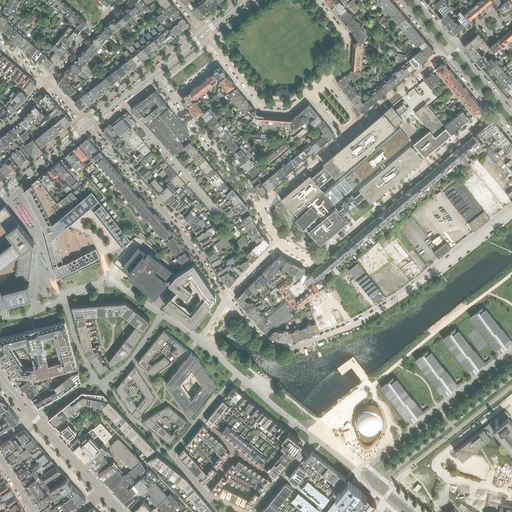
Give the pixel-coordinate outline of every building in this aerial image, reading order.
[(8,0),(5,5),(15,10),(17,5),(8,0)] [(55,9),(62,0),(61,0),(55,0),(51,5),(55,9)] [(60,11),(60,12),(66,4),(62,0),(55,9),(58,12),(59,12),(60,11)] [(144,13),(147,11),(137,0),(136,0),(133,2),(142,10),(144,13)] [(143,0),(137,0),(147,11),(150,9),(143,0)] [(204,12),(210,7),(204,0),(200,0),(196,3),(204,12)] [(343,0),(339,0),(332,6),(332,7),(333,9),(334,9),(337,12),(337,13),(338,15),(347,8),(351,4),(350,3),(347,4),(343,0)] [(391,0),(384,7),(381,9),(385,13),(387,11),(390,15),(398,9),(393,3),(393,2),(392,1),(391,1),(391,0)] [(438,8),(446,1),(445,0),(437,0),(434,3),(434,4),(435,6),(436,6),(438,8)] [(475,0),(477,2),(482,9),(484,7),(485,7),(486,6),(487,5),(482,0),(479,0),(478,1),(477,0),(475,0)] [(197,17),(204,12),(196,3),(195,4),(193,5),(189,1),(185,4),(197,17)] [(442,13),(443,14),(451,7),(446,1),(438,8),(440,11),(440,12),(441,13),(442,13)] [(133,2),(129,6),(137,14),(142,10),(133,2)] [(472,6),(478,13),(480,11),(481,11),(482,10),(482,9),(477,2),(474,4),(472,2),(470,4),(472,6)] [(156,16),(159,14),(153,6),(155,5),(153,3),(149,6),(156,16)] [(64,15),(65,16),(71,8),(66,4),(60,12),(60,11),(59,12),(58,12),(57,14),(61,17),(55,24),(58,26),(64,20),(62,18),(64,15)] [(159,14),(156,16),(154,17),(161,22),(168,16),(176,9),(172,4),(159,14)] [(506,11),(508,9),(504,4),(500,7),(500,6),(498,8),(503,13),(504,13),(505,13),(506,12),(506,11)] [(15,10),(5,5),(3,10),(12,15),(15,10)] [(464,6),(467,10),(473,17),(475,15),(476,15),(477,14),(477,13),(478,13),(472,6),(469,9),(466,5),(464,6)] [(133,17),(137,14),(129,6),(125,9),(133,17)] [(75,12),(71,8),(65,16),(69,19),(75,12)] [(347,8),(338,15),(339,16),(340,18),(341,17),(344,21),(345,23),(346,23),(354,17),(347,8)] [(125,9),(120,13),(128,21),(132,25),(134,27),(136,25),(131,19),(133,17),(125,9)] [(167,23),(180,14),(176,9),(168,16),(170,19),(166,22),(167,23)] [(399,10),(391,16),(397,23),(405,17),(401,12),(400,10),(399,10)] [(473,17),(467,10),(463,14),(469,21),(471,19),(472,19),(473,18),(473,17)] [(469,21),(463,14),(460,11),(455,15),(462,23),(464,26),(469,21)] [(73,23),(80,15),(75,12),(69,19),(73,23)] [(132,25),(128,21),(120,13),(116,16),(124,24),(130,31),(132,29),(130,26),(132,25)] [(440,20),(444,24),(451,17),(448,13),(444,16),(440,20)] [(0,28),(5,32),(12,23),(16,19),(18,16),(16,16),(11,22),(8,20),(12,16),(10,14),(6,18),(7,19),(4,23),(0,28)] [(34,24),(39,17),(35,14),(31,18),(32,18),(30,21),(34,24)] [(77,26),(80,24),(82,21),(84,19),(80,15),(73,23),(77,26)] [(179,22),(177,23),(182,30),(189,24),(181,15),(178,17),(179,19),(177,20),(179,22)] [(124,24),(116,16),(112,20),(119,28),(126,35),(128,33),(122,26),(124,24)] [(353,32),(361,25),(354,17),(346,23),(346,24),(347,26),(348,26),(351,29),(351,30),(352,32),(353,32)] [(405,17),(397,23),(403,30),(411,24),(411,23),(410,22),(409,22),(405,17)] [(444,24),(448,29),(455,22),(451,17),(444,24)] [(5,32),(9,35),(16,27),(15,26),(13,24),(17,19),(16,19),(12,23),(5,32)] [(16,27),(9,35),(13,39),(25,26),(24,25),(26,23),(24,21),(23,22),(20,20),(15,26),(16,27)] [(112,20),(107,24),(115,32),(119,28),(112,20)] [(454,34),(464,26),(462,23),(459,26),(457,23),(456,23),(455,22),(448,29),(452,33),(454,34)] [(170,29),(176,34),(182,30),(177,23),(173,26),(170,29)] [(113,33),(115,32),(107,24),(103,28),(111,35),(118,43),(121,41),(115,34),(114,35),(113,34),(113,33)] [(411,24),(403,30),(410,38),(417,31),(413,27),(413,26),(412,25),(411,24)] [(361,25),(353,32),(353,31),(353,32),(353,33),(354,35),(355,34),(356,39),(366,40),(366,37),(364,29),(361,25)] [(13,39),(18,43),(31,28),(30,27),(27,31),(24,28),(26,27),(25,26),(13,39)] [(67,31),(75,37),(78,33),(70,27),(67,31)] [(31,28),(18,43),(22,47),(29,38),(31,35),(28,33),(29,31),(30,32),(33,30),(31,28)] [(99,31),(107,39),(109,40),(110,39),(108,38),(109,37),(111,35),(103,28),(102,28),(99,31)] [(158,33),(166,43),(175,35),(167,28),(161,33),(160,31),(158,33)] [(156,37),(153,39),(160,47),(166,43),(158,33),(154,29),(151,31),(156,37)] [(75,37),(67,31),(63,35),(71,41),(75,37)] [(99,31),(95,36),(104,43),(107,39),(99,31)] [(417,31),(410,38),(416,45),(417,44),(423,39),(423,38),(422,36),(421,36),(417,31)] [(155,52),(160,47),(153,39),(148,32),(145,35),(149,40),(147,42),(155,52)] [(32,34),(31,35),(29,38),(22,47),(27,51),(38,38),(37,37),(36,38),(33,36),(34,35),(32,34)] [(474,37),(479,44),(484,40),(479,35),(479,34),(478,34),(477,34),(474,37)] [(60,38),(68,45),(71,41),(63,35),(61,38),(59,36),(58,37),(60,38)] [(507,44),(510,41),(504,35),(503,35),(502,36),(501,37),(500,38),(508,49),(510,47),(507,44)] [(91,40),(100,48),(106,53),(108,51),(102,46),(104,43),(95,36),(91,40)] [(143,44),(141,46),(149,56),(155,52),(147,42),(142,37),(139,39),(143,44)] [(464,47),(467,51),(473,46),(475,47),(476,49),(481,46),(479,44),(474,37),(464,45),(464,46),(464,47)] [(40,40),(38,38),(27,51),(32,55),(44,41),(43,40),(38,45),(36,44),(40,40)] [(55,44),(63,50),(68,45),(60,38),(56,43),(55,41),(54,42),(55,44)] [(495,42),(501,49),(504,46),(507,50),(508,49),(500,38),(499,38),(497,40),(496,40),(495,41),(495,42)] [(423,39),(417,44),(423,51),(429,45),(424,39),(423,39)] [(91,40),(88,44),(97,52),(100,48),(91,40)] [(485,51),(489,47),(484,40),(479,44),(481,46),(485,51)] [(32,55),(36,59),(43,50),(48,45),(48,44),(47,43),(42,49),(40,47),(41,46),(43,44),(42,44),(43,43),(44,43),(45,42),(44,41),(32,55)] [(144,61),(149,56),(141,46),(137,41),(134,43),(138,49),(136,51),(144,61)] [(501,49),(495,42),(494,42),(490,46),(490,47),(495,54),(498,51),(500,53),(502,51),(501,49)] [(52,48),(60,55),(60,54),(63,50),(55,44),(52,48)] [(88,44),(84,49),(93,56),(96,53),(97,54),(98,53),(97,52),(88,44)] [(36,59),(41,62),(48,54),(44,51),(48,46),(48,45),(43,50),(36,59)] [(133,53),(130,55),(138,65),(144,61),(136,51),(132,45),(128,48),(133,53)] [(429,45),(423,51),(422,51),(427,57),(433,52),(433,51),(433,50),(433,49),(429,45)] [(474,48),(475,47),(473,46),(467,51),(475,60),(482,54),(481,56),(474,48)] [(52,48),(47,53),(48,54),(51,56),(55,60),(60,55),(52,48)] [(81,53),(89,60),(93,63),(95,61),(91,58),(93,56),(84,49),(81,53)] [(411,49),(409,51),(404,55),(409,60),(414,67),(415,66),(415,67),(419,63),(413,56),(411,53),(413,52),(411,49)] [(133,69),(138,65),(130,55),(126,50),(123,52),(128,59),(126,61),(132,68),(133,69)] [(427,57),(422,51),(421,50),(413,56),(419,63),(427,57)] [(81,53),(77,57),(93,70),(94,68),(87,62),(89,60),(81,53)] [(414,67),(409,60),(404,55),(396,53),(395,54),(399,58),(410,71),(412,69),(413,68),(414,68),(414,67)] [(51,56),(48,54),(41,62),(47,68),(49,68),(55,60),(51,56)] [(481,65),(484,63),(487,61),(484,58),(485,57),(482,54),(475,60),(479,65),(480,66),(481,66),(481,65)] [(0,71),(10,60),(6,57),(0,63),(0,71)] [(92,71),(93,70),(77,57),(74,62),(91,76),(94,72),(92,71)] [(124,63),(121,65),(127,72),(128,73),(131,71),(130,69),(132,68),(126,61),(124,58),(121,60),(124,63)] [(402,66),(400,68),(405,75),(405,74),(406,74),(407,73),(407,72),(408,72),(410,71),(399,58),(397,60),(398,61),(402,66)] [(491,58),(487,61),(484,63),(484,64),(484,65),(485,66),(486,66),(488,69),(489,68),(497,61),(495,59),(493,60),(491,58)] [(491,71),(496,78),(504,71),(507,68),(505,65),(502,68),(499,65),(502,62),(500,59),(497,61),(489,68),(489,69),(489,70),(490,71),(491,71)] [(7,72),(14,64),(10,60),(0,71),(3,73),(5,71),(7,72)] [(113,71),(110,73),(116,80),(117,81),(123,77),(116,69),(109,60),(106,62),(113,71)] [(123,77),(126,74),(125,73),(127,72),(121,65),(117,60),(114,62),(118,67),(116,69),(123,77)] [(74,62),(70,66),(78,73),(84,78),(85,79),(86,80),(89,77),(90,77),(91,76),(74,62)] [(435,69),(436,70),(439,74),(448,67),(444,63),(443,64),(443,63),(435,69)] [(8,79),(11,76),(18,68),(14,64),(7,72),(9,74),(6,78),(8,79)] [(403,76),(404,76),(404,75),(405,75),(400,68),(397,71),(393,65),(392,64),(390,66),(389,65),(400,79),(402,77),(403,76)] [(398,80),(400,79),(389,65),(386,67),(388,69),(392,75),(390,77),(395,83),(396,83),(395,82),(396,82),(397,82),(398,81),(398,80)] [(83,80),(77,75),(78,73),(70,66),(66,70),(75,77),(74,78),(75,79),(74,80),(76,82),(78,80),(82,83),(85,79),(84,78),(83,80)] [(372,72),(373,73),(374,73),(374,72),(375,72),(376,66),(371,66),(370,71),(368,71),(368,74),(369,74),(370,73),(371,73),(372,72)] [(451,71),(448,67),(439,74),(440,74),(437,77),(439,80),(442,77),(443,78),(451,71)] [(15,79),(22,71),(18,68),(11,76),(8,79),(4,84),(6,86),(13,78),(15,79)] [(218,78),(220,68),(219,68),(218,68),(217,69),(216,69),(213,71),(213,72),(214,73),(212,74),(211,74),(217,80),(216,79),(217,78),(218,78)] [(58,83),(60,86),(69,79),(72,76),(74,78),(75,77),(66,70),(64,73),(57,81),(58,83)] [(112,85),(116,83),(115,81),(116,80),(110,73),(108,70),(106,72),(108,75),(106,77),(111,84),(112,85)] [(362,71),(352,70),(353,72),(352,73),(351,71),(350,71),(349,71),(348,72),(348,73),(347,73),(353,80),(360,73),(360,71),(362,71)] [(16,87),(20,83),(27,75),(22,71),(15,79),(14,80),(17,82),(14,86),(16,87)] [(451,71),(443,78),(447,83),(455,76),(451,71)] [(511,80),(504,71),(496,78),(502,84),(502,85),(503,86),(504,86),(504,87),(511,80)] [(337,81),(341,87),(348,81),(347,80),(350,78),(346,73),(336,80),(337,81)] [(427,76),(435,84),(439,81),(432,73),(431,73),(427,76)] [(106,91),(105,89),(106,88),(101,81),(95,74),(92,76),(97,81),(95,84),(102,93),(106,91)] [(101,81),(106,88),(107,89),(111,87),(110,85),(111,84),(106,77),(103,74),(101,76),(103,79),(101,81)] [(217,80),(211,74),(206,78),(213,86),(216,84),(217,80)] [(24,86),(27,82),(31,78),(27,75),(20,83),(24,86)] [(395,83),(390,77),(387,79),(385,75),(382,77),(390,87),(393,85),(392,85),(393,85),(394,85),(395,84),(395,83)] [(230,80),(226,76),(220,80),(221,81),(220,81),(220,84),(222,86),(230,80)] [(424,80),(431,88),(435,84),(427,76),(424,79),(425,79),(424,80)] [(459,80),(455,76),(447,83),(440,89),(442,91),(449,85),(451,87),(459,80)] [(390,87),(382,77),(380,79),(383,83),(381,85),(386,91),(386,90),(387,90),(388,89),(388,88),(389,88),(390,87)] [(31,78),(27,82),(34,88),(36,86),(35,82),(31,78)] [(96,96),(97,97),(102,93),(95,84),(94,84),(90,78),(87,80),(91,84),(88,86),(96,96)] [(213,86),(206,78),(200,83),(207,91),(213,86)] [(75,86),(73,84),(73,83),(70,80),(69,79),(60,86),(68,95),(74,90),(77,88),(82,83),(80,82),(75,86)] [(232,83),(230,80),(222,86),(227,92),(234,86),(232,83)] [(459,80),(451,87),(455,92),(463,85),(459,80)] [(343,90),(345,92),(349,88),(351,90),(355,87),(354,85),(352,86),(348,81),(341,87),(342,88),(341,88),(343,90)] [(425,93),(432,101),(437,97),(423,81),(418,85),(424,91),(420,94),(421,96),(425,93)] [(30,93),(34,88),(27,82),(24,86),(27,89),(26,90),(30,93)] [(374,82),(372,84),(381,95),(383,93),(384,93),(385,92),(385,91),(386,91),(381,85),(378,87),(375,83),(374,82)] [(88,91),(85,93),(91,100),(92,102),(95,99),(95,98),(96,96),(88,86),(85,83),(82,85),(88,91)] [(207,91),(200,83),(194,88),(200,96),(207,91)] [(377,98),(378,98),(378,97),(379,96),(381,95),(372,84),(369,86),(373,91),(371,93),(376,99),(377,98)] [(467,90),(463,85),(455,92),(459,97),(467,90)] [(80,97),(86,104),(87,106),(90,103),(89,102),(91,100),(85,93),(80,87),(78,89),(82,94),(79,96),(80,97)] [(350,98),(351,99),(358,93),(354,88),(356,87),(355,87),(351,90),(349,88),(345,92),(345,93),(346,94),(347,94),(349,96),(348,97),(350,98)] [(200,96),(194,88),(189,91),(189,92),(193,97),(194,98),(198,98),(200,96)] [(238,90),(235,88),(228,93),(231,96),(228,99),(230,101),(240,93),(238,91),(238,90)] [(27,96),(21,91),(21,90),(20,91),(18,90),(15,93),(23,100),(27,96)] [(80,97),(74,90),(68,95),(82,110),(85,107),(84,106),(86,104),(80,97)] [(358,93),(351,99),(353,101),(353,102),(354,103),(355,103),(356,105),(356,106),(357,106),(357,107),(358,107),(359,108),(358,108),(359,109),(360,110),(360,111),(361,111),(362,111),(363,111),(373,102),(372,102),(373,101),(374,101),(375,101),(375,100),(375,99),(371,95),(363,101),(362,99),(359,96),(364,92),(361,90),(358,93)] [(467,90),(459,97),(463,101),(471,94),(467,90)] [(153,117),(167,106),(155,91),(153,91),(131,109),(149,130),(172,156),(173,155),(174,156),(176,155),(175,153),(179,150),(190,141),(191,139),(189,137),(188,135),(189,134),(189,133),(176,144),(155,119),(153,117)] [(23,100),(15,93),(11,97),(20,104),(23,100)] [(235,101),(237,104),(245,99),(243,96),(242,96),(240,93),(230,101),(232,103),(235,101)] [(49,97),(47,94),(44,94),(38,101),(35,105),(38,109),(40,106),(41,105),(42,104),(49,97)] [(475,99),(471,94),(463,101),(466,106),(475,99)] [(20,104),(11,97),(8,102),(16,108),(20,104)] [(49,97),(42,104),(45,108),(45,109),(53,101),(49,97)] [(192,99),(181,97),(181,98),(182,99),(183,101),(185,104),(186,104),(188,106),(193,102),(194,101),(193,102),(192,101),(192,99)] [(239,112),(249,104),(246,102),(246,101),(245,99),(237,104),(240,107),(237,110),(239,112)] [(475,99),(466,106),(470,110),(468,112),(467,110),(464,112),(466,114),(479,103),(475,99)] [(47,114),(49,112),(57,105),(53,101),(45,109),(48,112),(47,113),(47,114)] [(199,105),(200,105),(197,102),(194,101),(193,102),(188,106),(192,112),(200,106),(199,105)] [(364,129),(361,131),(357,135),(353,138),(350,141),(341,149),(324,163),(326,165),(319,171),(312,177),(309,174),(302,181),(280,199),(281,199),(288,208),(289,207),(299,218),(308,229),(307,230),(320,245),(341,227),(349,221),(343,215),(346,212),(347,212),(365,196),(370,202),(422,159),(420,157),(422,155),(424,157),(451,134),(451,133),(445,127),(425,103),(414,112),(428,130),(412,143),(413,144),(411,145),(410,144),(386,165),(383,161),(409,140),(399,129),(376,148),(373,145),(403,120),(400,117),(409,109),(403,101),(402,103),(394,109),(391,106),(390,107),(376,119),(364,129)] [(9,109),(11,111),(12,113),(13,112),(16,108),(8,102),(5,105),(9,109)] [(200,106),(192,112),(196,117),(206,109),(204,108),(203,109),(201,107),(204,105),(203,103),(200,105),(199,105),(200,106)] [(482,107),(479,103),(466,114),(468,116),(472,112),(474,115),(481,109),(481,108),(482,107)] [(244,112),(246,115),(253,109),(252,107),(251,107),(249,104),(239,112),(241,115),(244,112)] [(35,105),(31,109),(38,116),(39,117),(38,117),(41,120),(43,119),(39,115),(42,113),(38,109),(35,105)] [(57,105),(49,112),(51,115),(54,113),(55,114),(61,109),(57,105)] [(304,108),(303,109),(310,116),(311,115),(314,118),(318,115),(310,105),(309,105),(308,105),(305,107),(306,107),(304,109),(304,108)] [(189,133),(168,108),(167,106),(153,117),(155,119),(176,144),(189,133)] [(7,111),(6,110),(0,116),(3,119),(4,119),(12,113),(11,111),(9,109),(7,111)] [(31,109),(28,113),(35,121),(39,125),(41,123),(36,119),(38,117),(39,117),(38,116),(31,109)] [(205,121),(213,114),(209,109),(201,115),(204,119),(204,120),(205,121)] [(250,121),(256,115),(255,113),(255,112),(256,112),(255,111),(255,110),(254,109),(253,109),(246,115),(247,115),(249,117),(248,118),(250,121)] [(307,118),(310,116),(303,109),(301,110),(301,111),(299,113),(308,124),(309,120),(308,119),(307,118)] [(68,117),(62,110),(57,114),(60,118),(59,119),(62,122),(68,117)] [(469,118),(462,110),(458,114),(465,123),(469,119),(468,119),(469,118)] [(127,112),(122,116),(131,127),(134,125),(136,123),(127,112)] [(28,113),(24,117),(31,125),(32,125),(35,128),(36,127),(33,123),(35,121),(28,113)] [(295,117),(295,118),(300,124),(303,122),(304,122),(304,123),(302,126),(304,128),(307,126),(308,124),(299,113),(297,115),(296,115),(294,117),(295,117)] [(50,117),(61,131),(66,127),(62,122),(59,119),(55,114),(54,114),(50,117)] [(210,125),(217,119),(213,114),(205,121),(206,121),(210,125)] [(465,123),(458,114),(454,118),(461,126),(465,123)] [(261,124),(262,116),(259,115),(258,116),(257,116),(256,115),(250,121),(247,124),(251,125),(254,127),(255,123),(257,124),(261,124)] [(321,119),(318,115),(314,118),(309,122),(311,124),(311,123),(314,126),(321,120),(321,119)] [(131,127),(122,116),(111,125),(120,136),(132,150),(136,147),(144,156),(151,150),(141,139),(146,135),(142,130),(141,130),(140,129),(139,130),(134,125),(131,127)] [(21,121),(24,125),(27,129),(31,125),(24,117),(21,121)] [(45,121),(56,134),(61,131),(50,117),(45,121)] [(62,122),(66,127),(71,122),(71,121),(71,120),(68,117),(62,122)] [(291,126),(290,130),(290,134),(292,134),(293,127),(295,127),(299,124),(300,125),(300,124),(295,118),(292,120),(291,119),(291,126)] [(461,126),(454,118),(449,122),(456,130),(461,126)] [(214,130),(221,124),(217,119),(210,125),(209,126),(211,127),(211,128),(214,130)] [(322,120),(318,124),(321,128),(326,125),(322,120)] [(486,125),(492,132),(494,135),(500,130),(500,129),(499,127),(498,127),(498,126),(495,123),(493,121),(491,120),(488,123),(486,125)] [(21,121),(18,124),(24,131),(27,129),(24,125),(21,121)] [(45,130),(52,138),(56,135),(56,134),(45,121),(40,125),(45,130)] [(453,133),(456,130),(449,122),(445,125),(452,133),(452,132),(453,133)] [(24,131),(18,124),(15,126),(21,134),(24,131)] [(106,127),(105,128),(113,136),(117,133),(111,125),(110,124),(106,127)] [(224,128),(221,124),(214,130),(215,132),(216,134),(217,134),(218,135),(227,128),(226,126),(224,128)] [(323,132),(325,135),(331,131),(326,125),(321,128),(321,130),(323,132)] [(486,125),(480,129),(489,139),(492,137),(490,134),(492,132),(486,125)] [(15,126),(12,129),(15,133),(18,136),(21,134),(15,126)] [(40,134),(47,142),(52,138),(45,130),(45,131),(42,128),(40,130),(38,127),(35,129),(38,132),(40,134)] [(105,128),(101,131),(108,139),(110,140),(109,141),(111,142),(113,144),(113,145),(118,141),(120,139),(121,138),(119,135),(115,139),(113,136),(105,128)] [(227,128),(218,135),(220,137),(222,140),(229,134),(230,132),(227,128)] [(12,129),(7,132),(14,140),(18,136),(15,133),(12,129)] [(485,142),(489,139),(480,129),(479,131),(478,131),(478,132),(479,132),(478,132),(477,132),(475,133),(475,134),(473,136),(474,136),(473,136),(481,145),(483,147),(484,146),(482,143),(485,141),(485,142)] [(22,140),(24,142),(33,153),(41,147),(26,130),(19,136),(22,140)] [(500,130),(494,135),(495,136),(497,138),(494,140),(495,140),(492,142),(490,140),(489,141),(491,144),(489,146),(490,147),(496,142),(505,135),(502,132),(503,132),(501,130),(500,130)] [(331,131),(325,135),(329,139),(333,135),(334,133),(331,131)] [(17,144),(14,140),(7,132),(3,136),(9,144),(12,141),(14,144),(11,146),(12,148),(17,144)] [(35,138),(42,146),(47,142),(40,134),(38,132),(33,136),(35,138)] [(229,134),(222,140),(226,145),(236,137),(235,135),(233,137),(231,135),(232,134),(230,132),(229,134)] [(329,139),(325,135),(323,132),(321,134),(320,133),(317,135),(318,136),(324,143),(326,141),(327,141),(329,139)] [(310,136),(313,139),(319,147),(322,144),(324,143),(318,136),(315,138),(312,134),(310,136)] [(319,147),(313,139),(312,141),(308,137),(306,135),(302,138),(304,140),(304,141),(305,143),(308,141),(310,143),(316,150),(317,148),(318,148),(319,147)] [(11,146),(9,144),(3,136),(0,138),(0,141),(5,147),(7,145),(9,148),(11,146)] [(236,138),(227,146),(231,151),(239,145),(236,141),(240,138),(239,136),(236,138)] [(469,140),(475,147),(478,145),(479,146),(481,145),(473,136),(472,136),(471,137),(471,138),(469,140)] [(496,142),(486,151),(491,157),(496,153),(492,149),(495,149),(497,147),(500,150),(510,141),(510,140),(508,139),(506,136),(496,143),(496,142)] [(93,154),(96,152),(98,151),(88,139),(87,139),(83,142),(90,151),(93,154)] [(114,145),(117,150),(124,144),(121,142),(123,140),(122,139),(119,141),(114,145)] [(33,154),(33,153),(24,142),(22,140),(17,144),(21,149),(28,157),(33,154)] [(465,144),(464,144),(472,152),(473,151),(476,149),(475,147),(469,140),(467,142),(466,142),(465,143),(465,144)] [(187,151),(194,146),(192,144),(192,143),(191,141),(190,141),(179,150),(180,152),(185,148),(187,151)] [(491,157),(495,162),(511,147),(511,143),(510,141),(500,150),(496,153),(491,157)] [(87,153),(90,151),(83,142),(79,145),(79,146),(86,154),(87,153)] [(289,146),(286,143),(281,142),(263,157),(269,163),(289,146)] [(125,143),(124,144),(117,150),(120,153),(128,146),(125,143)] [(311,153),(316,150),(310,143),(303,148),(309,155),(310,155),(311,154),(311,153)] [(14,150),(23,162),(27,158),(20,150),(21,149),(17,144),(12,148),(14,150)] [(239,146),(239,145),(231,151),(235,156),(243,150),(242,149),(244,148),(241,144),(239,146)] [(462,146),(460,147),(466,155),(469,152),(470,154),(472,152),(464,144),(463,144),(462,145),(462,146)] [(73,149),(73,150),(81,159),(82,160),(87,156),(86,154),(79,146),(73,149)] [(120,153),(123,156),(129,151),(127,148),(129,147),(128,146),(120,153)] [(187,151),(191,156),(198,150),(198,149),(197,148),(196,148),(194,146),(187,151)] [(457,149),(455,151),(467,165),(469,164),(463,157),(466,155),(460,147),(458,149),(457,149)] [(511,147),(495,162),(500,168),(505,164),(502,160),(506,157),(506,156),(507,155),(508,156),(509,156),(511,158),(511,157),(511,147)] [(305,159),(309,155),(303,148),(299,151),(298,150),(296,152),(303,161),(303,160),(304,160),(305,159)] [(131,149),(129,151),(123,156),(126,159),(127,159),(135,152),(133,149),(132,150),(131,149)] [(301,163),(302,162),(302,161),(303,161),(296,152),(294,154),(293,153),(289,149),(286,151),(287,153),(289,152),(292,155),(291,155),(299,164),(300,163),(301,163)] [(19,165),(23,162),(14,150),(10,154),(19,165)] [(79,161),(81,159),(73,150),(69,153),(77,163),(79,166),(81,168),(84,165),(81,162),(80,163),(79,161)] [(198,150),(191,156),(187,160),(189,162),(193,158),(195,160),(201,154),(198,150)] [(243,150),(235,156),(237,157),(236,158),(237,160),(238,160),(240,161),(247,155),(243,150)] [(87,156),(82,160),(84,162),(93,154),(90,151),(87,153),(86,154),(87,156)] [(99,151),(97,153),(94,155),(91,158),(95,162),(96,161),(103,156),(99,151)] [(455,151),(452,153),(452,154),(451,155),(457,162),(459,160),(462,164),(463,163),(466,166),(467,165),(455,151)] [(486,151),(477,158),(511,201),(511,200),(511,181),(510,180),(509,178),(505,173),(500,168),(495,162),(491,157),(486,151)] [(2,156),(13,170),(18,166),(7,152),(2,156)] [(127,159),(129,163),(135,157),(138,155),(135,152),(127,159)] [(133,166),(137,171),(144,166),(143,165),(155,155),(152,152),(141,160),(143,162),(142,163),(140,160),(133,166)] [(79,166),(77,163),(69,153),(68,153),(68,154),(65,157),(71,164),(73,163),(77,168),(79,166)] [(138,155),(135,157),(129,163),(132,166),(138,160),(143,156),(140,153),(138,155)] [(205,159),(201,154),(195,160),(197,163),(195,164),(197,166),(205,159)] [(251,160),(247,155),(240,161),(242,164),(242,165),(243,166),(244,166),(251,160)] [(297,165),(299,164),(291,155),(289,157),(290,157),(288,160),(294,168),(295,167),(296,167),(297,166),(297,165)] [(446,159),(453,168),(455,167),(454,165),(457,162),(451,155),(448,157),(446,158),(446,159)] [(2,165),(9,173),(13,170),(2,156),(0,157),(0,161),(2,164),(3,165),(2,165)] [(100,166),(102,168),(109,163),(103,156),(96,161),(98,164),(95,167),(95,169),(96,170),(97,170),(98,169),(98,167),(100,166)] [(294,168),(288,160),(286,161),(287,162),(286,163),(280,156),(277,159),(280,163),(283,162),(285,164),(291,171),(292,170),(293,170),(294,168)] [(69,167),(71,166),(64,157),(59,161),(71,175),(73,174),(74,173),(69,167)] [(500,168),(505,173),(511,166),(511,157),(511,158),(506,163),(506,164),(506,165),(505,164),(500,168)] [(81,168),(83,170),(87,166),(84,162),(82,160),(81,159),(79,161),(80,163),(81,162),(84,165),(81,168)] [(201,170),(202,169),(209,163),(205,159),(197,166),(201,170)] [(444,161),(442,163),(448,170),(450,168),(451,170),(453,168),(446,159),(446,160),(445,159),(444,161)] [(256,165),(251,160),(244,166),(247,170),(247,171),(248,172),(256,165)] [(71,175),(59,161),(54,165),(70,183),(73,180),(77,184),(78,183),(74,178),(71,175)] [(144,179),(148,183),(154,177),(155,176),(158,174),(156,172),(161,167),(163,170),(168,165),(165,162),(163,164),(162,163),(159,165),(160,166),(157,169),(155,170),(144,179)] [(289,172),(291,171),(285,164),(283,162),(281,164),(283,165),(280,167),(286,174),(287,174),(289,173),(289,172)] [(105,172),(112,166),(109,163),(102,168),(105,172)] [(137,171),(141,175),(148,169),(153,164),(152,163),(147,167),(146,165),(144,166),(137,171)] [(212,168),(209,163),(202,169),(204,171),(203,173),(204,174),(212,168)] [(444,173),(448,170),(442,163),(439,165),(437,166),(437,167),(444,176),(446,178),(448,176),(444,173)] [(0,171),(5,177),(9,173),(2,165),(0,166),(0,171)] [(169,176),(163,181),(165,183),(166,184),(177,175),(168,165),(163,170),(169,176)] [(256,165),(248,172),(249,172),(252,176),(260,170),(256,165)] [(105,172),(108,175),(115,169),(112,166),(105,172)] [(50,173),(51,175),(54,178),(55,179),(67,193),(72,189),(68,185),(69,184),(59,173),(53,167),(48,171),(50,173)] [(286,175),(286,174),(280,167),(274,173),(280,180),(284,176),(286,175)] [(141,175),(144,179),(155,170),(154,168),(151,171),(148,169),(141,175)] [(212,168),(204,174),(206,177),(208,179),(209,177),(216,172),(215,171),(212,168)] [(431,172),(437,179),(440,176),(441,178),(443,176),(436,168),(435,168),(434,169),(433,170),(431,172)] [(118,173),(115,169),(108,175),(111,179),(118,173)] [(48,187),(52,185),(55,188),(58,185),(47,171),(45,173),(45,172),(43,174),(40,177),(38,179),(46,189),(48,187)] [(210,181),(211,183),(220,176),(216,172),(209,177),(211,180),(210,181)] [(427,175),(434,184),(436,186),(437,185),(434,181),(437,179),(431,172),(429,173),(427,174),(427,175)] [(111,179),(115,182),(120,177),(121,176),(118,173),(111,179)] [(268,178),(274,185),(278,182),(280,181),(280,180),(274,173),(268,178)] [(157,193),(160,197),(172,187),(172,186),(180,179),(177,175),(164,186),(163,187),(164,187),(157,193)] [(434,184),(427,175),(426,176),(424,177),(422,179),(428,186),(431,184),(432,185),(434,184)] [(216,186),(223,180),(220,176),(211,183),(214,186),(215,185),(216,186)] [(260,181),(260,179),(257,176),(251,181),(251,182),(254,186),(260,181)] [(449,182),(482,224),(489,218),(462,184),(456,176),(449,182)] [(165,239),(172,232),(169,228),(168,229),(166,227),(163,223),(161,221),(162,220),(154,212),(153,213),(151,211),(148,207),(146,205),(147,204),(140,196),(139,197),(136,195),(133,191),(131,189),(132,188),(125,180),(124,181),(122,179),(120,177),(115,182),(113,184),(110,186),(112,188),(114,185),(116,188),(117,187),(125,195),(124,196),(126,198),(123,200),(126,203),(129,201),(131,204),(132,203),(139,211),(138,212),(140,214),(138,217),(141,220),(143,217),(146,220),(147,219),(154,227),(153,228),(155,230),(152,233),(155,236),(158,233),(160,236),(161,235),(163,237),(161,240),(162,241),(165,239)] [(154,177),(148,183),(147,184),(152,189),(162,180),(161,178),(158,181),(154,177)] [(274,185),(268,178),(262,183),(264,185),(268,190),(274,186),(274,185)] [(68,228),(67,226),(59,217),(63,214),(67,211),(71,207),(76,204),(80,201),(72,191),(57,203),(46,189),(38,179),(26,188),(44,229),(57,277),(70,271),(66,262),(71,260),(76,257),(81,255),(82,255),(69,229),(68,228)] [(418,183),(425,192),(426,191),(426,190),(425,189),(428,186),(422,179),(420,181),(419,181),(418,182),(418,183)] [(162,180),(152,189),(156,193),(157,193),(164,187),(163,187),(162,185),(165,183),(163,181),(162,180)] [(216,186),(220,190),(227,185),(223,180),(216,186)] [(262,183),(260,181),(254,186),(258,191),(264,185),(262,183)] [(473,230),(482,224),(449,182),(441,189),(473,230)] [(187,187),(184,183),(179,187),(183,191),(187,187)] [(413,187),(419,193),(421,191),(423,193),(425,192),(418,183),(417,183),(416,183),(415,184),(415,185),(413,187)] [(225,194),(230,189),(227,185),(220,190),(224,195),(225,194)] [(263,195),(268,190),(264,185),(258,191),(261,195),(263,195)] [(172,187),(160,197),(164,201),(171,195),(176,190),(172,187)] [(408,190),(415,199),(417,198),(416,196),(419,193),(413,187),(411,188),(408,190)] [(230,189),(225,194),(227,196),(223,198),(226,201),(236,192),(233,189),(232,188),(231,188),(231,189),(230,189)] [(404,195),(409,201),(412,199),(413,201),(415,199),(408,190),(405,192),(406,193),(404,195)] [(99,201),(92,191),(88,195),(95,204),(99,201)] [(231,201),(233,203),(240,197),(236,192),(226,201),(228,204),(231,201)] [(171,195),(164,201),(166,203),(169,205),(178,195),(177,194),(175,196),(172,194),(171,195)] [(91,207),(95,204),(88,195),(84,198),(91,207)] [(169,205),(174,209),(181,202),(183,200),(181,202),(179,199),(181,197),(178,195),(169,205)] [(409,201),(404,195),(402,196),(401,196),(400,197),(400,198),(399,198),(406,207),(408,205),(407,204),(409,201)] [(189,211),(183,217),(187,221),(195,214),(196,213),(204,206),(196,197),(190,202),(194,206),(189,211)] [(231,208),(233,210),(243,201),(240,197),(233,203),(235,205),(231,208)] [(87,210),(91,207),(84,198),(80,201),(87,210)] [(121,207),(112,198),(110,200),(118,210),(121,207)] [(395,202),(400,209),(403,207),(404,208),(406,207),(399,198),(399,199),(398,199),(397,200),(395,202)] [(174,209),(179,212),(187,204),(183,200),(181,202),(174,209)] [(83,213),(87,210),(80,201),(76,204),(83,213)] [(247,206),(243,201),(233,210),(235,213),(239,210),(241,212),(247,207),(247,206)] [(392,204),(391,205),(390,206),(400,217),(401,216),(399,213),(397,211),(400,209),(395,202),(393,204),(392,204)] [(79,217),(83,213),(76,204),(71,207),(79,217)] [(93,211),(97,215),(105,208),(102,204),(93,211)] [(187,204),(179,212),(179,213),(183,216),(189,210),(188,209),(189,207),(187,204)] [(0,304),(28,297),(34,244),(3,206),(0,208),(0,304)] [(388,208),(386,210),(391,216),(394,214),(395,216),(396,215),(398,218),(400,217),(390,206),(389,206),(388,207),(388,208)] [(75,220),(79,217),(71,207),(67,211),(75,220)] [(97,215),(100,219),(108,212),(105,208),(97,215)] [(247,209),(246,209),(240,214),(241,216),(238,218),(239,219),(250,214),(247,209)] [(383,212),(383,211),(381,213),(393,228),(394,227),(388,219),(391,216),(386,210),(383,212)] [(71,223),(75,220),(67,211),(63,214),(71,223)] [(100,219),(103,223),(111,216),(108,212),(100,219)] [(195,214),(187,221),(190,225),(199,218),(202,216),(206,213),(204,212),(197,216),(196,215),(195,214)] [(381,213),(378,215),(378,216),(376,218),(382,224),(385,222),(386,224),(386,223),(391,229),(393,228),(381,213)] [(67,226),(71,223),(63,214),(59,217),(67,226)] [(243,220),(244,223),(252,219),(250,214),(239,219),(239,220),(236,221),(235,219),(233,220),(235,224),(243,220)] [(103,223),(106,227),(115,221),(111,216),(103,223)] [(193,223),(190,225),(193,230),(200,225),(200,224),(204,222),(204,221),(202,217),(201,218),(197,220),(198,221),(195,223),(194,224),(193,223)] [(372,221),(372,222),(379,230),(381,232),(379,234),(381,237),(384,235),(382,233),(383,231),(379,227),(382,224),(376,218),(374,219),(372,220),(372,221)] [(244,223),(247,228),(255,224),(252,219),(244,223)] [(106,227),(109,231),(118,225),(115,221),(106,227)] [(200,225),(193,230),(196,235),(204,230),(202,227),(210,223),(208,221),(201,225),(200,225)] [(219,221),(212,225),(215,231),(222,227),(219,221)] [(370,223),(369,224),(367,226),(373,232),(376,230),(377,232),(379,230),(372,222),(371,222),(370,223)] [(248,230),(249,233),(258,229),(255,224),(247,228),(245,229),(244,228),(240,230),(242,234),(248,230)] [(109,231),(113,235),(121,229),(118,225),(109,231)] [(196,235),(199,240),(212,232),(211,230),(214,229),(212,226),(206,230),(206,229),(204,230),(196,235)] [(363,229),(370,238),(371,236),(370,235),(373,232),(367,226),(365,227),(363,228),(363,229)] [(113,235),(116,239),(124,233),(121,229),(113,235)] [(258,229),(249,233),(252,238),(255,237),(260,234),(258,229)] [(358,233),(364,240),(367,237),(368,239),(370,238),(363,229),(362,230),(360,231),(358,233)] [(146,239),(141,232),(138,235),(143,241),(146,239)] [(199,240),(201,245),(212,239),(210,237),(213,235),(212,233),(212,232),(199,240)] [(116,239),(119,243),(127,237),(124,233),(116,239)] [(354,237),(360,245),(362,244),(361,242),(364,240),(358,233),(356,235),(355,235),(354,236),(354,237)] [(176,236),(175,235),(173,236),(165,242),(167,245),(169,248),(171,251),(165,254),(167,256),(170,254),(171,256),(174,254),(176,257),(178,260),(179,262),(180,261),(182,264),(180,266),(181,267),(184,266),(183,266),(192,260),(189,255),(187,253),(186,253),(183,249),(182,248),(182,247),(183,247),(182,245),(180,245),(180,244),(176,238),(175,237),(176,236)] [(243,246),(249,251),(252,248),(247,242),(242,236),(235,244),(240,249),(243,246)] [(131,241),(127,237),(119,243),(122,247),(123,247),(131,241)] [(225,237),(213,245),(217,253),(221,251),(235,244),(233,240),(229,243),(225,237)] [(160,249),(150,238),(147,240),(157,251),(160,249)] [(262,240),(257,244),(263,250),(269,244),(269,243),(269,242),(265,238),(262,240)] [(350,240),(348,242),(353,248),(356,246),(358,247),(359,246),(353,238),(352,238),(350,239),(350,240)] [(407,282),(420,273),(396,238),(383,247),(379,242),(356,258),(369,276),(393,260),(402,273),(401,273),(407,282)] [(212,239),(201,245),(204,251),(214,244),(211,240),(212,239)] [(343,245),(350,253),(351,254),(352,252),(351,250),(353,248),(348,242),(346,243),(345,243),(344,244),(344,245),(343,245)] [(438,258),(450,249),(445,243),(433,252),(438,258)] [(252,248),(259,254),(263,250),(257,244),(256,244),(252,248)] [(204,251),(208,258),(217,253),(213,245),(204,251)] [(339,249),(345,256),(347,254),(348,255),(350,253),(343,245),(343,246),(342,246),(341,247),(339,249)] [(91,251),(95,259),(100,257),(96,248),(91,250),(91,251)] [(147,255),(139,249),(138,248),(122,267),(131,274),(129,277),(130,277),(133,280),(134,280),(138,283),(137,283),(138,284),(142,286),(142,287),(146,290),(150,293),(150,294),(151,294),(154,297),(155,297),(155,296),(158,292),(159,292),(162,287),(162,288),(163,287),(166,283),(167,282),(166,282),(173,273),(160,263),(161,262),(149,253),(147,255)] [(255,258),(259,254),(252,248),(249,251),(255,258)] [(337,250),(334,252),(341,261),(343,259),(342,258),(345,256),(339,249),(337,251),(337,250)] [(90,262),(95,259),(91,251),(86,253),(90,262)] [(208,258),(210,262),(219,257),(218,255),(222,253),(221,251),(217,253),(208,258)] [(252,261),(255,258),(249,251),(245,255),(248,258),(251,261),(252,261)] [(330,257),(335,263),(338,261),(339,262),(341,261),(334,252),(331,255),(332,255),(330,257)] [(85,264),(90,262),(86,253),(82,255),(81,255),(85,264)] [(276,258),(275,259),(280,264),(283,266),(286,259),(282,254),(281,254),(280,254),(276,259),(276,258)] [(80,266),(85,264),(81,255),(76,257),(80,266)] [(222,261),(213,267),(214,268),(216,271),(225,265),(229,263),(230,263),(235,260),(232,256),(226,260),(227,262),(224,264),(222,261)] [(75,269),(80,266),(76,257),(71,260),(75,269)] [(210,262),(213,267),(222,261),(220,257),(219,257),(210,262)] [(325,261),(332,269),(333,267),(332,266),(335,263),(330,257),(328,259),(327,259),(326,260),(325,261)] [(251,261),(248,258),(239,263),(240,265),(241,266),(242,266),(245,269),(250,263),(250,262),(251,261)] [(286,259),(283,266),(281,269),(288,272),(293,263),(286,259)] [(70,271),(75,269),(71,260),(66,262),(70,271)] [(332,269),(325,261),(324,261),(323,262),(323,263),(321,265),(327,271),(329,269),(330,271),(332,269)] [(274,275),(279,269),(272,262),(267,268),(274,275)] [(192,327),(215,299),(215,298),(216,298),(216,297),(216,296),(215,295),(193,263),(192,263),(176,275),(170,282),(170,283),(169,283),(174,287),(174,288),(176,289),(164,304),(192,327)] [(216,271),(219,275),(228,270),(232,268),(229,263),(225,265),(216,271)] [(299,265),(298,266),(293,263),(288,272),(294,275),(299,266),(299,265)] [(350,273),(375,304),(385,298),(357,263),(348,270),(348,271),(350,273)] [(317,268),(316,268),(323,277),(324,275),(325,275),(324,274),(327,271),(321,265),(319,266),(318,266),(317,267),(317,268)] [(294,275),(300,278),(303,272),(304,270),(305,270),(305,269),(304,269),(299,266),(294,275)] [(241,273),(235,267),(233,269),(239,275),(241,273)] [(262,272),(269,279),(274,275),(267,268),(262,272)] [(311,273),(316,278),(317,279),(320,277),(321,278),(322,278),(323,277),(316,268),(316,269),(315,269),(314,270),(314,271),(312,272),(312,273),(311,273)] [(219,275),(228,287),(236,279),(235,278),(232,275),(231,275),(228,271),(229,270),(228,270),(219,275)] [(303,282),(305,279),(307,274),(306,273),(303,272),(300,278),(299,278),(301,279),(300,282),(302,282),(303,283),(303,282)] [(261,273),(257,278),(263,284),(267,281),(268,282),(268,283),(269,285),(270,284),(268,280),(261,273)] [(309,279),(311,282),(316,278),(311,273),(310,274),(309,274),(309,273),(308,274),(307,274),(305,279),(306,281),(309,279)] [(337,285),(346,278),(342,274),(333,281),(337,285)] [(252,282),(262,291),(264,289),(263,288),(265,286),(263,284),(257,278),(252,282)] [(340,290),(349,282),(346,278),(337,285),(340,290)] [(309,279),(306,281),(305,279),(303,282),(303,283),(307,287),(312,283),(311,282),(309,279)] [(283,282),(281,284),(285,289),(291,284),(285,280),(283,282)] [(252,282),(248,286),(255,292),(258,289),(260,291),(260,292),(261,293),(262,291),(252,282)] [(340,290),(343,294),(352,287),(349,282),(340,290)] [(312,283),(307,287),(310,291),(314,295),(319,291),(312,283)] [(281,284),(276,288),(282,296),(287,292),(285,289),(281,284)] [(331,293),(334,290),(329,284),(326,287),(331,293)] [(252,296),(255,292),(248,286),(244,290),(249,295),(250,295),(252,296)] [(327,296),(331,293),(326,287),(322,291),(327,296)] [(356,291),(352,287),(343,294),(347,298),(356,291)] [(310,291),(305,295),(309,300),(314,295),(310,291)] [(322,291),(318,294),(323,299),(327,296),(322,291)] [(350,302),(359,295),(356,291),(347,298),(350,302)] [(287,292),(282,296),(287,301),(292,297),(287,292)] [(242,305),(243,306),(247,302),(246,300),(245,301),(243,299),(243,298),(240,294),(239,295),(237,297),(237,298),(239,300),(242,305)] [(318,294),(315,297),(320,303),(323,299),(318,294)] [(305,295),(299,300),(303,304),(309,300),(305,295)] [(352,305),(315,321),(319,330),(359,314),(370,308),(359,295),(350,302),(352,305)] [(292,297),(287,301),(291,307),(296,302),(292,297)] [(311,300),(316,306),(320,303),(315,297),(311,300)] [(285,300),(265,316),(275,329),(276,327),(277,325),(294,311),(285,300)] [(296,302),(291,307),(294,309),(296,307),(298,309),(303,304),(299,300),(296,302)] [(308,303),(311,310),(316,306),(311,300),(308,303)] [(72,305),(75,317),(76,317),(84,316),(84,317),(94,316),(104,315),(107,315),(122,314),(128,319),(129,320),(135,325),(136,325),(144,331),(151,321),(126,301),(72,305)] [(249,301),(247,302),(243,306),(245,309),(246,310),(254,304),(252,301),(250,303),(249,301)] [(257,308),(254,304),(246,310),(250,315),(261,306),(260,304),(258,306),(258,307),(257,308)] [(263,308),(261,306),(250,315),(254,320),(261,314),(258,310),(259,309),(261,309),(263,308)] [(505,345),(506,346),(509,344),(511,341),(511,340),(501,327),(501,328),(486,308),(485,309),(483,311),(481,309),(476,312),(469,316),(480,331),(480,330),(495,350),(499,347),(500,348),(502,351),(504,349),(503,347),(505,345)] [(305,312),(309,322),(314,320),(311,310),(305,312)] [(264,317),(261,314),(254,320),(257,324),(265,317),(265,316),(264,317)] [(284,321),(286,323),(294,316),(293,314),(284,321)] [(75,319),(77,325),(86,323),(84,317),(84,316),(76,317),(75,317),(75,319)] [(268,321),(265,317),(257,324),(260,327),(262,329),(270,323),(268,321)] [(0,357),(0,358),(13,376),(26,377),(40,377),(77,367),(69,336),(68,333),(67,332),(65,321),(57,323),(57,324),(43,327),(39,328),(35,329),(33,329),(30,330),(29,330),(25,331),(25,332),(7,337),(7,336),(0,338),(0,341),(0,342),(1,345),(2,349),(0,350),(0,357)] [(308,323),(312,333),(318,331),(315,323),(315,322),(311,323),(310,322),(308,323)] [(270,323),(262,329),(268,335),(271,332),(274,329),(276,330),(270,323)] [(307,325),(303,327),(306,335),(312,333),(308,323),(306,323),(307,325)] [(136,325),(133,329),(141,335),(144,331),(136,325)] [(299,338),(300,338),(296,327),(294,328),(294,330),(291,331),(292,340),(294,340),(296,339),(299,338)] [(300,338),(306,335),(303,327),(298,328),(298,327),(296,327),(300,338)] [(141,335),(133,329),(130,333),(138,340),(141,335)] [(278,330),(276,330),(274,329),(271,332),(268,335),(270,337),(272,337),(274,338),(276,339),(278,330)] [(163,330),(137,362),(152,375),(188,350),(163,330)] [(476,368),(478,366),(479,368),(481,365),(485,363),(483,360),(474,349),(473,349),(458,330),(457,331),(455,332),(454,330),(449,334),(448,333),(442,338),(452,352),(453,351),(467,371),(472,368),(472,369),(474,372),(477,370),(475,368),(476,368)] [(130,333),(127,337),(135,344),(138,340),(130,333)] [(135,344),(127,337),(124,341),(133,348),(135,344)] [(124,341),(120,345),(130,352),(133,348),(124,341)] [(130,352),(120,345),(117,349),(126,356),(128,355),(130,352)] [(84,349),(88,355),(97,349),(95,346),(92,347),(85,349),(84,349)] [(100,354),(97,349),(88,355),(91,360),(100,354)] [(117,349),(114,353),(122,359),(126,356),(117,349)] [(448,389),(450,388),(451,389),(454,387),(458,384),(455,381),(447,370),(446,371),(431,351),(430,352),(428,354),(426,352),(422,355),(421,354),(414,359),(425,373),(440,393),(444,390),(445,391),(447,394),(449,392),(448,390),(448,389)] [(188,356),(185,359),(178,368),(175,371),(171,377),(169,380),(165,384),(171,391),(175,397),(178,401),(180,404),(182,407),(185,411),(187,414),(190,418),(210,394),(211,392),(217,385),(198,358),(191,352),(190,354),(188,356)] [(114,353),(111,357),(117,362),(122,359),(114,353)] [(94,364),(103,358),(100,354),(91,360),(94,364)] [(109,360),(108,361),(111,366),(112,365),(113,365),(117,362),(111,357),(109,360)] [(106,363),(103,358),(94,364),(97,369),(106,363)] [(106,363),(97,369),(100,373),(109,368),(106,363)] [(116,389),(122,398),(123,399),(127,406),(128,408),(130,412),(138,418),(139,417),(152,402),(151,401),(153,398),(154,399),(155,398),(136,367),(135,366),(123,380),(122,381),(118,386),(117,387),(117,388),(116,389)] [(69,372),(70,375),(77,383),(80,380),(78,372),(72,373),(71,372),(69,372)] [(72,386),(77,383),(70,375),(67,377),(64,374),(63,375),(66,378),(72,386)] [(66,378),(62,381),(69,389),(72,386),(66,378)] [(391,400),(406,420),(410,417),(411,418),(413,420),(415,419),(413,417),(414,416),(416,415),(417,416),(419,414),(423,411),(420,407),(412,397),(396,378),(395,379),(393,380),(392,379),(387,382),(387,381),(380,386),(390,400),(391,400)] [(28,385),(36,380),(29,379),(26,381),(19,385),(23,389),(28,385)] [(26,393),(32,389),(34,388),(31,384),(33,382),(36,380),(28,385),(23,389),(26,393)] [(65,392),(69,389),(62,381),(58,384),(65,392)] [(54,388),(57,391),(60,396),(61,395),(65,392),(58,384),(54,388)] [(226,396),(230,399),(237,390),(233,387),(226,396)] [(26,393),(31,399),(36,395),(32,389),(26,393)] [(48,391),(50,394),(53,400),(60,396),(57,391),(53,393),(51,389),(50,390),(48,391)] [(242,394),(237,390),(230,399),(232,398),(236,401),(242,394)] [(84,404),(84,403),(85,403),(88,393),(82,392),(77,396),(84,404)] [(46,403),(53,400),(50,394),(46,396),(44,393),(41,395),(43,398),(46,403)] [(246,398),(242,394),(236,401),(241,405),(246,398)] [(106,397),(103,395),(100,407),(101,407),(109,400),(106,397)] [(84,404),(77,396),(73,399),(79,407),(84,404)] [(31,400),(37,406),(38,407),(39,407),(46,403),(43,398),(38,400),(37,397),(31,400)] [(246,398),(241,405),(243,407),(245,405),(246,406),(250,401),(246,398)] [(73,399),(69,402),(72,406),(75,410),(79,407),(73,399)] [(112,404),(109,400),(101,407),(105,411),(112,404)] [(224,402),(223,401),(219,405),(222,407),(226,411),(230,407),(229,405),(226,404),(226,403),(224,402)] [(254,404),(250,401),(246,406),(247,407),(246,409),(248,412),(254,404)] [(378,409),(377,407),(376,406),(376,405),(375,405),(375,404),(374,404),(373,403),(372,402),(371,402),(370,402),(369,402),(368,402),(367,402),(366,402),(362,403),(359,404),(358,404),(357,405),(356,405),(355,406),(354,406),(354,407),(353,408),(352,408),(352,409),(351,411),(350,412),(350,413),(350,414),(349,415),(349,416),(349,417),(348,418),(348,420),(348,421),(348,422),(349,423),(349,424),(349,426),(350,428),(350,430),(353,436),(353,438),(354,439),(354,440),(355,441),(355,442),(356,442),(357,443),(357,444),(358,445),(359,445),(360,446),(361,446),(362,447),(363,447),(364,447),(365,447),(366,446),(367,446),(368,445),(369,445),(370,444),(371,442),(373,441),(374,440),(375,438),(376,437),(378,435),(379,433),(379,432),(380,431),(380,430),(381,429),(381,428),(382,426),(382,425),(382,424),(382,422),(382,421),(381,417),(380,415),(379,414),(378,409)] [(116,408),(112,404),(105,411),(108,415),(116,408)] [(259,408),(254,404),(248,412),(253,415),(259,408)] [(222,407),(219,405),(216,409),(219,411),(223,415),(226,411),(222,407)] [(8,406),(2,410),(5,414),(7,417),(8,418),(13,424),(17,421),(18,420),(8,406)] [(79,413),(72,406),(52,422),(54,424),(58,429),(79,413)] [(143,421),(170,443),(187,421),(186,421),(168,406),(143,421)] [(119,411),(116,408),(108,415),(112,418),(119,411)] [(264,412),(259,408),(253,415),(258,419),(264,412)] [(219,411),(216,409),(212,413),(216,415),(220,419),(223,415),(219,411)] [(123,415),(119,411),(112,418),(116,422),(123,415)] [(493,435),(496,433),(511,453),(511,422),(508,417),(509,416),(505,411),(486,426),(493,435)] [(268,416),(264,412),(258,419),(262,423),(268,416)] [(216,415),(212,413),(209,417),(212,420),(218,424),(217,423),(220,419),(216,415)] [(126,419),(123,415),(116,422),(119,426),(126,419)] [(272,419),(268,416),(262,423),(266,426),(272,419)] [(2,419),(1,420),(7,428),(12,424),(13,424),(8,418),(7,417),(2,419)] [(212,420),(209,417),(206,421),(209,423),(215,428),(218,424),(212,420)] [(130,422),(126,419),(119,426),(123,429),(130,422)] [(277,423),(272,419),(266,426),(271,430),(277,423)] [(79,442),(74,447),(79,451),(80,453),(81,454),(86,459),(90,455),(91,454),(84,447),(87,444),(94,452),(96,450),(95,449),(99,446),(92,439),(98,434),(105,441),(108,438),(113,434),(105,427),(101,422),(85,434),(86,436),(81,440),(79,442)] [(133,426),(130,422),(123,429),(126,433),(133,426)] [(68,423),(59,430),(62,433),(63,435),(64,435),(72,427),(68,423)] [(282,426),(277,423),(271,430),(276,434),(282,426)] [(207,429),(203,425),(199,430),(203,433),(207,429)] [(231,429),(226,425),(220,432),(225,436),(231,429)] [(137,430),(133,426),(126,433),(130,437),(137,430)] [(280,438),(286,430),(282,426),(276,434),(280,438)] [(493,435),(486,426),(454,451),(462,460),(493,435)] [(72,427),(64,435),(66,437),(68,440),(77,432),(72,427)] [(206,430),(207,429),(203,433),(199,438),(199,439),(200,437),(204,440),(210,433),(206,430)] [(235,432),(231,429),(225,436),(229,440),(235,432)] [(23,444),(25,442),(32,438),(25,430),(24,430),(17,434),(17,435),(16,435),(23,444),(23,443),(23,444)] [(140,433),(137,430),(130,437),(133,440),(140,433)] [(203,433),(199,430),(195,435),(199,438),(203,433)] [(302,444),(302,443),(288,431),(280,441),(288,448),(286,449),(288,451),(290,449),(294,453),(302,444)] [(239,436),(235,432),(229,440),(233,443),(239,436)] [(134,441),(137,444),(143,438),(144,437),(140,433),(133,440),(134,441)] [(214,437),(210,433),(204,440),(209,444),(214,437)] [(70,442),(74,447),(79,442),(81,440),(86,436),(85,434),(84,434),(81,436),(79,434),(70,442)] [(18,447),(20,445),(23,444),(16,435),(11,438),(18,447)] [(190,441),(195,444),(197,442),(199,439),(199,438),(195,435),(192,438),(190,441)] [(243,439),(239,436),(233,443),(237,446),(237,447),(243,439)] [(140,460),(118,437),(110,445),(111,445),(111,448),(131,467),(140,460)] [(144,437),(143,438),(137,444),(140,448),(146,442),(147,441),(144,437)] [(219,440),(214,437),(209,444),(213,447),(219,440)] [(9,439),(6,441),(13,450),(18,447),(11,438),(9,439)] [(27,448),(29,447),(36,442),(32,438),(25,442),(23,444),(26,448),(27,448)] [(333,438),(329,443),(345,457),(349,452),(333,438)] [(248,444),(243,440),(244,439),(243,439),(237,447),(242,451),(248,444)] [(223,443),(219,440),(213,447),(217,450),(216,451),(216,452),(223,443)] [(0,447),(5,455),(13,450),(6,441),(0,445),(0,447)] [(149,446),(151,445),(151,444),(149,443),(147,441),(146,442),(140,448),(144,451),(149,446)] [(192,447),(194,445),(195,444),(190,441),(186,445),(191,449),(192,447)] [(291,457),(294,453),(290,449),(288,451),(286,449),(288,448),(280,441),(284,444),(281,448),(291,457)] [(39,447),(36,442),(29,447),(27,448),(28,448),(29,447),(33,452),(39,447)] [(223,444),(223,443),(216,452),(220,455),(221,454),(226,448),(222,445),(223,444)] [(90,455),(86,459),(96,470),(112,455),(102,444),(98,448),(99,448),(96,450),(94,452),(91,454),(90,455)] [(149,446),(144,451),(139,455),(142,458),(143,459),(153,451),(154,450),(155,449),(151,444),(151,445),(149,446)] [(253,448),(248,444),(242,451),(247,455),(253,448)] [(18,447),(13,450),(5,455),(8,460),(14,456),(16,455),(16,454),(17,453),(17,454),(23,450),(20,445),(18,447)] [(44,452),(39,447),(33,452),(31,453),(29,455),(31,456),(34,460),(37,457),(44,452)] [(27,448),(26,448),(27,449),(24,451),(15,457),(14,456),(8,460),(13,467),(21,460),(22,462),(23,461),(23,462),(31,456),(29,455),(31,453),(28,448),(27,448)] [(181,459),(188,453),(184,448),(178,455),(178,456),(181,459)] [(221,454),(226,458),(230,453),(225,449),(227,448),(226,448),(221,454)] [(257,451),(253,448),(247,455),(251,458),(257,451)] [(281,455),(288,461),(291,457),(281,448),(284,451),(281,455)] [(310,461),(316,454),(311,450),(304,459),(309,462),(310,461)] [(261,454),(257,451),(251,458),(255,462),(261,454)] [(44,452),(37,457),(38,459),(39,460),(42,463),(49,457),(44,452)] [(192,457),(188,453),(181,459),(185,463),(192,457)] [(158,454),(146,459),(148,461),(153,465),(159,456),(158,454)] [(217,458),(222,462),(226,458),(221,454),(220,455),(217,458)] [(266,458),(261,454),(255,462),(260,465),(266,458)] [(320,457),(316,454),(310,461),(314,465),(320,457)] [(277,459),(284,465),(288,461),(281,455),(277,459)] [(13,467),(17,473),(29,463),(34,460),(31,456),(23,462),(23,461),(22,462),(21,460),(13,467)] [(163,459),(159,456),(153,465),(157,468),(163,459)] [(42,464),(38,467),(41,472),(45,468),(47,469),(49,467),(48,464),(52,461),(49,457),(42,463),(42,464)] [(195,461),(192,457),(185,463),(188,467),(195,461)] [(320,457),(314,465),(318,468),(324,461),(320,457)] [(218,467),(222,462),(217,458),(213,463),(218,467)] [(163,459),(157,468),(161,471),(167,462),(163,459)] [(277,459),(274,463),(281,469),(284,465),(277,459)] [(39,460),(31,466),(34,469),(37,467),(38,467),(42,464),(42,463),(39,460)] [(236,463),(234,461),(232,463),(229,467),(233,471),(235,469),(235,468),(234,467),(235,465),(239,460),(236,463)] [(243,463),(239,460),(235,465),(234,467),(235,468),(235,469),(238,471),(243,463)] [(38,475),(25,485),(26,487),(30,493),(34,499),(46,491),(54,486),(66,477),(61,471),(56,465),(52,461),(48,464),(49,467),(47,469),(45,468),(41,472),(42,473),(38,475)] [(98,472),(103,478),(117,467),(113,461),(98,472)] [(140,478),(150,469),(142,461),(128,472),(136,482),(140,478)] [(199,465),(195,461),(188,467),(192,471),(199,465)] [(328,464),(324,461),(318,468),(322,472),(328,464)] [(171,466),(167,462),(161,471),(165,474),(171,466)] [(31,466),(29,463),(17,473),(21,478),(34,469),(31,466)] [(248,466),(243,463),(238,471),(243,474),(248,466)] [(274,463),(271,467),(269,466),(278,473),(281,469),(274,463)] [(328,464),(322,472),(327,475),(333,468),(328,464)] [(203,469),(199,465),(192,471),(196,475),(203,469)] [(208,471),(212,475),(216,470),(217,468),(213,465),(211,467),(210,468),(208,471)] [(175,469),(171,466),(165,474),(169,477),(175,469)] [(247,477),(252,469),(248,466),(243,474),(247,477)] [(278,473),(269,466),(266,470),(275,477),(278,473)] [(302,476),(306,471),(299,466),(295,470),(302,476)] [(124,500),(131,494),(136,490),(131,485),(136,482),(128,472),(123,476),(123,475),(117,467),(103,478),(108,483),(110,485),(120,496),(122,499),(123,500),(124,500)] [(233,471),(229,467),(225,472),(229,476),(233,471)] [(333,468),(327,475),(331,479),(337,471),(333,468)] [(34,469),(21,478),(25,485),(38,475),(34,469)] [(150,469),(140,478),(149,488),(155,482),(159,479),(150,469)] [(179,472),(175,469),(169,477),(173,480),(179,472)] [(206,473),(203,469),(196,475),(199,479),(204,475),(206,473)] [(252,480),(257,472),(252,469),(247,477),(252,480)] [(299,480),(302,476),(295,470),(292,474),(299,480)] [(204,475),(208,479),(212,475),(208,471),(206,473),(204,475)] [(337,471),(331,479),(335,482),(341,475),(337,471)] [(179,472),(173,480),(178,484),(186,478),(179,472)] [(256,482),(262,475),(257,472),(252,480),(256,482)] [(296,484),(299,480),(292,474),(288,478),(296,484)] [(203,484),(208,479),(204,475),(199,479),(203,484)] [(223,484),(227,479),(222,475),(218,480),(223,484)] [(256,482),(260,485),(259,487),(263,482),(267,477),(266,478),(262,475),(256,482)] [(338,488),(345,478),(341,475),(335,482),(333,484),(338,488)] [(500,486),(507,480),(504,476),(497,482),(500,486)] [(54,486),(46,491),(53,501),(56,499),(61,495),(64,494),(65,493),(74,486),(66,477),(54,486)] [(272,481),(267,477),(263,482),(268,486),(272,481)] [(149,488),(140,478),(136,482),(131,485),(136,490),(131,494),(135,498),(128,505),(129,506),(146,490),(149,488)] [(186,478),(178,484),(181,488),(189,481),(186,478)] [(149,488),(146,490),(149,493),(150,492),(152,495),(149,498),(151,500),(156,506),(170,493),(171,492),(159,479),(155,482),(149,488)] [(219,488),(223,484),(218,480),(214,485),(219,488)] [(189,481),(181,488),(184,492),(193,485),(189,481)] [(348,481),(336,496),(355,511),(371,511),(375,503),(357,488),(348,481)] [(0,493),(9,487),(6,482),(0,485),(0,493)] [(263,482),(259,487),(264,491),(268,486),(263,482)] [(307,482),(302,489),(306,493),(311,486),(307,482)] [(289,493),(292,489),(285,483),(282,487),(289,493)] [(193,485),(184,492),(188,496),(196,489),(193,485)] [(215,493),(219,488),(214,485),(210,490),(215,493)] [(69,497),(78,490),(74,486),(65,493),(66,495),(67,494),(69,497)] [(311,486),(306,493),(310,496),(316,489),(311,486)] [(4,498),(12,492),(9,487),(0,493),(0,501),(5,499),(4,498)] [(228,489),(223,487),(217,494),(224,497),(228,489)] [(289,493),(282,487),(278,491),(286,497),(289,493)] [(196,489),(188,496),(191,500),(199,493),(196,489)] [(233,491),(228,489),(224,497),(229,500),(233,491)] [(320,492),(316,489),(310,496),(314,499),(320,492)] [(69,497),(72,501),(81,494),(78,490),(69,497)] [(149,493),(146,490),(129,506),(130,507),(132,510),(144,500),(150,494),(149,493)] [(46,491),(34,499),(40,509),(41,509),(51,502),(53,501),(46,491)] [(238,494),(233,491),(229,500),(233,502),(238,494)] [(255,492),(251,496),(256,500),(259,496),(260,495),(255,491),(255,492)] [(282,501),(286,497),(278,491),(275,495),(282,501)] [(314,499),(318,503),(324,496),(320,492),(314,499)] [(13,493),(5,499),(0,501),(0,511),(8,511),(9,511),(6,507),(17,500),(16,499),(13,493)] [(61,495),(71,509),(75,506),(72,501),(69,497),(67,494),(66,495),(65,493),(64,494),(66,497),(64,499),(61,495)] [(170,511),(182,503),(176,497),(175,498),(170,493),(156,506),(153,510),(150,511),(170,511)] [(199,493),(191,500),(194,504),(202,497),(199,493)] [(86,499),(81,494),(72,501),(75,506),(78,504),(86,499)] [(135,498),(131,494),(124,500),(128,505),(135,498)] [(242,496),(238,494),(233,502),(238,505),(242,496)] [(296,504),(302,497),(298,494),(292,501),(296,504)] [(66,511),(71,509),(61,495),(56,499),(65,511),(66,511)] [(275,495),(271,499),(279,505),(282,501),(275,495)] [(247,498),(242,496),(238,505),(243,507),(246,500),(247,498)] [(251,496),(248,501),(247,500),(248,499),(247,498),(246,500),(252,505),(256,500),(251,496)] [(324,496),(318,503),(322,506),(328,499),(324,496)] [(202,497),(194,504),(197,508),(206,501),(202,497)] [(301,508),(306,500),(302,497),(296,504),(301,508)] [(65,511),(56,499),(51,502),(54,507),(48,511),(65,511)] [(275,509),(279,505),(271,499),(268,503),(275,509)] [(6,507),(9,511),(20,505),(17,500),(6,507)] [(144,500),(132,510),(133,510),(134,511),(150,511),(153,510),(144,500)] [(243,507),(248,509),(252,505),(246,500),(243,507)] [(305,511),(310,504),(306,500),(301,508),(305,511)] [(206,501),(197,508),(201,511),(209,505),(206,501)] [(54,507),(51,502),(41,509),(42,511),(48,511),(54,507)] [(335,502),(327,511),(340,511),(343,508),(335,502)] [(273,511),(275,509),(268,503),(265,508),(268,511),(269,511),(273,511)]
